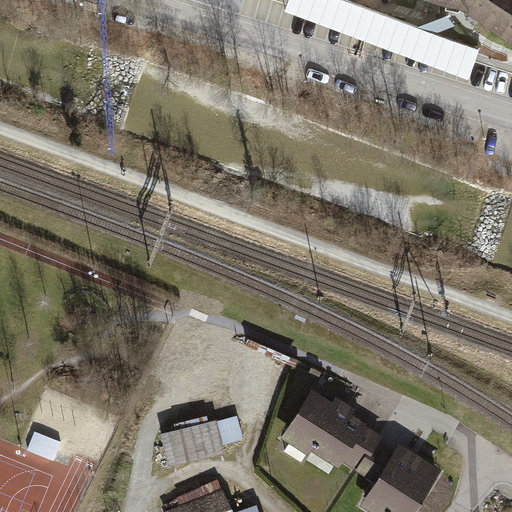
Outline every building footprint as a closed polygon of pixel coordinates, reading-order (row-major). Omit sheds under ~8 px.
[(511,0),(433,0),(450,5),(511,46),(511,0)] [(361,422),(307,390),(278,438),(333,470),(337,463),(353,473),(372,442),(376,436),(359,426),(361,422)] [(171,431),(157,435),(165,467),(221,453),(220,447),(240,442),(234,418),(214,423),(213,420),(206,422),(204,415),(169,424),(171,431)] [(357,511),(412,511),(438,471),(394,445),(389,453),(372,442),(353,473),(371,484),(355,510),(357,511)] [(160,511),(253,511),(251,505),(230,511),(226,511),(219,491),(160,511)]
